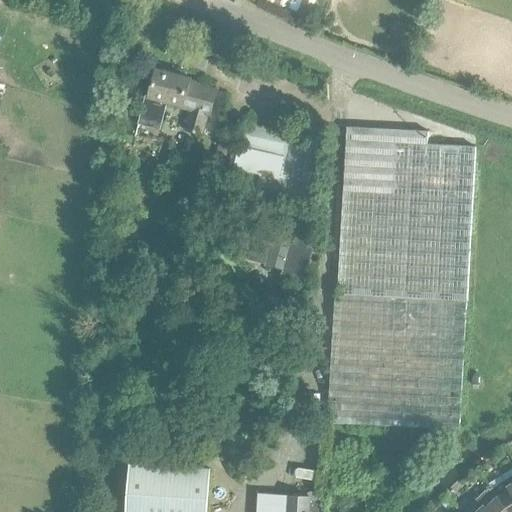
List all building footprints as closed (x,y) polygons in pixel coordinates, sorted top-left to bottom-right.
[(255,0),(308,22),(316,0),(255,0)] [(147,99),(140,124),(161,130),(168,103),(181,107),(180,109),(189,112),(184,130),(203,135),(216,89),(189,82),(191,78),(158,69),(149,99),(147,99)] [(231,190),(311,206),(326,135),(310,132),(309,137),(248,124),(244,144),(270,149),(269,153),(240,147),(231,190)] [(335,294),(328,422),(461,430),(477,146),(428,144),(429,131),(347,127),(339,294),(335,294)] [(211,179),(220,181),(230,142),(221,140),(211,179)] [(196,192),(189,217),(201,221),(208,196),(196,192)] [(177,209),(187,211),(191,199),(181,196),(177,209)] [(280,277),(300,283),(303,273),(306,274),(313,251),(308,250),(312,238),(258,222),(253,238),(254,238),(248,259),(282,270),(280,277)] [(208,511),(211,468),(130,463),(126,511),(318,511),(320,488),(308,492),(309,496),(258,492),(256,511),(208,511)] [(511,511),(511,475),(491,489),(509,511),(511,511)] [(477,511),(509,511),(491,489),(490,489),(489,488),(487,491),(486,490),(473,503),(480,509),(477,511)]
